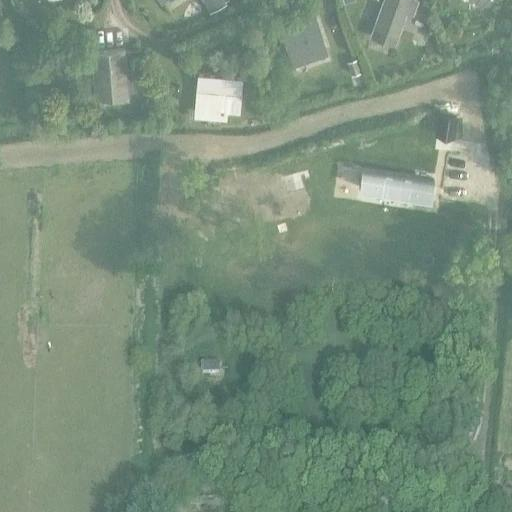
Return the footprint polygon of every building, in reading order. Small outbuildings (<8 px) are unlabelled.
[(224,0),(207,0),(205,2),(210,11),(226,3),(224,0)] [(415,0),(381,0),(370,34),(393,42),(404,11),(411,14),(416,0),(415,0)] [(326,49),(315,16),(277,29),(280,38),(284,36),(291,60),(326,49)] [(258,30),(247,32),(249,46),(261,44),(258,30)] [(89,52),(94,98),(126,96),(122,49),(89,52)] [(355,57),(346,60),(351,73),(359,70),(355,57)] [(196,106),(195,114),(223,116),(223,108),(237,109),(240,77),(198,74),(196,106)] [(145,100),(142,106),(143,114),(155,113),(154,99),(145,100)] [(456,115),(439,112),(436,133),(453,135),(456,115)] [(361,166),(358,186),(430,197),(433,178),(432,178),(432,180),(362,169),(362,167),(361,166)]
